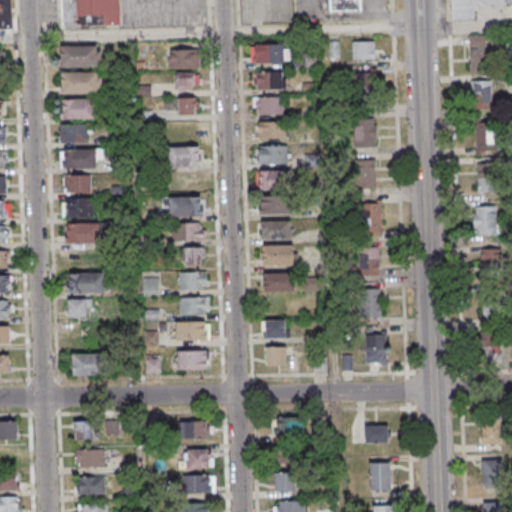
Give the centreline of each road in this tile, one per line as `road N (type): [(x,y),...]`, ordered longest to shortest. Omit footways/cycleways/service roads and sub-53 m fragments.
road 1 (residential): [(248,511),(227,0)]
road 2 (residential): [(46,511),(32,0)]
road 3 (residential): [(511,391),(0,398)]
road 4 (tertiary): [(438,390),(424,0)]
road 5 (tertiary): [(441,511),(438,390)]
